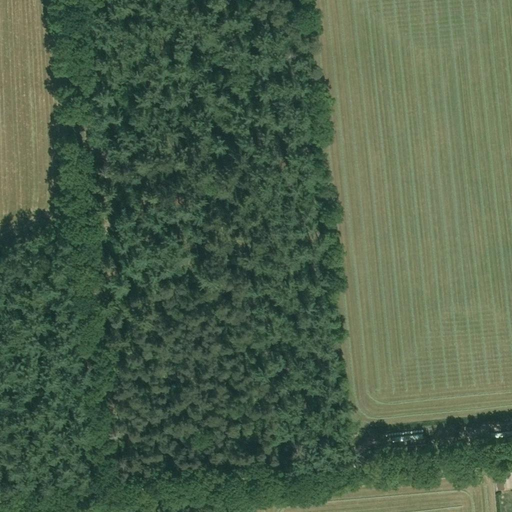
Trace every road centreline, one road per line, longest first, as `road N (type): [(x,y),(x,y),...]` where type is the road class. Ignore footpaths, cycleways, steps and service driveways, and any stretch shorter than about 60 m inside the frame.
road 1 (track): [(75,0),(118,489)]
road 2 (track): [(511,449),(118,489)]
